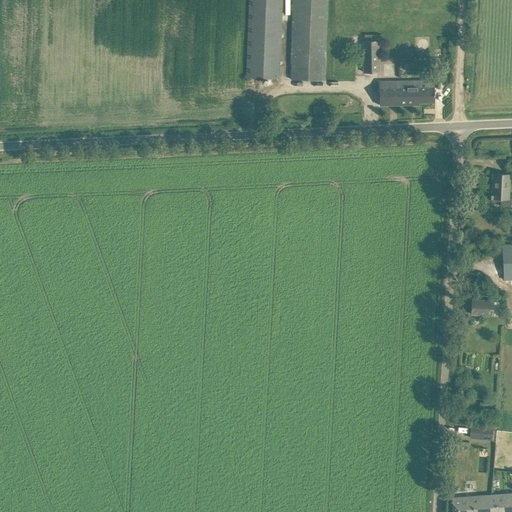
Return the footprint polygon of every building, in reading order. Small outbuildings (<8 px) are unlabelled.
[(279,79),(280,69),(282,0),(249,0),(247,67),(246,77),(279,79)] [(324,80),(327,0),(294,0),(291,79),(324,80)] [(364,72),(379,72),(378,41),(363,41),(364,72)] [(379,81),(380,105),(417,104),(417,102),(435,102),(434,87),(420,87),(420,80),(379,81)] [(511,198),(509,198),(510,175),(493,174),(493,182),(495,183),(495,188),(492,188),(491,201),(501,201),(501,206),(511,207),(511,204),(511,203),(511,198)] [(504,280),(511,279),(511,244),(502,245),(504,280)] [(493,317),(494,300),(472,299),(471,315),(493,317)] [(492,437),(493,427),(471,425),(470,435),(492,437)] [(490,511),(511,511),(511,493),(489,495),(490,511)] [(453,511),(490,511),(489,495),(453,498),(453,511)]
